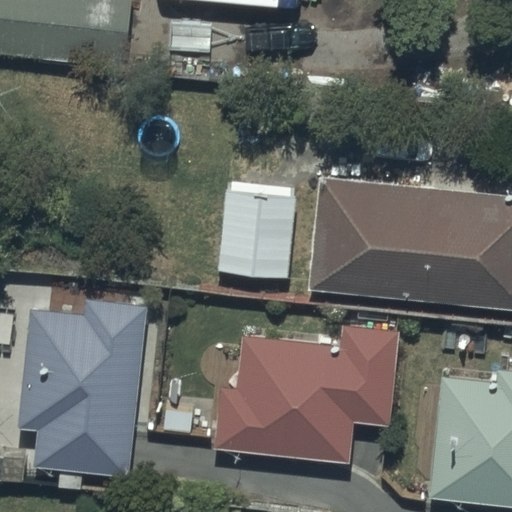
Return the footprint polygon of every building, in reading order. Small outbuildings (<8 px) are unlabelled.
[(136,0),(0,0),(0,43),(131,56),(136,0)] [(511,176),(324,157),(312,273),(511,294),(511,176)] [(302,181),(231,172),(221,249),(292,258),(302,181)] [(151,286),(87,279),(86,295),(42,290),(28,411),(43,413),(40,446),(132,457),(151,286)] [(346,331),(246,323),(242,371),(224,369),(219,432),(354,443),(357,401),(397,404),(404,311),(348,306),(346,331)] [(502,363),(445,356),(431,480),(511,489),(511,354),(503,354),(502,363)]
